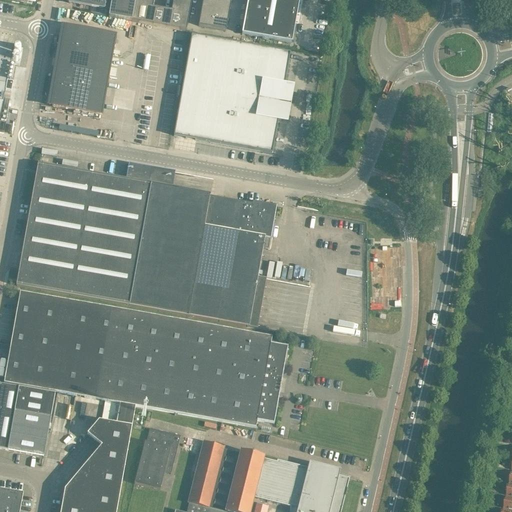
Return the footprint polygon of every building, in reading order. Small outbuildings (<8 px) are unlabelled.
[(68,0),(68,2),(102,8),(103,0),(68,0)] [(110,0),(108,16),(131,20),(134,3),(134,0),(110,0)] [(172,0),(171,10),(189,13),(190,0),(172,0)] [(229,0),(216,0),(215,8),(229,10),(231,0),(229,0)] [(246,0),(240,32),(290,41),(297,0),(246,0)] [(134,3),(131,20),(186,30),(189,13),(171,10),(152,6),(134,3)] [(201,5),(200,15),(213,17),(215,8),(201,5)] [(215,8),(213,17),(227,20),(229,10),(215,8)] [(200,15),(198,25),(212,27),(213,17),(200,15)] [(213,17),(212,27),(225,30),(227,20),(213,17)] [(59,47),(58,55),(61,55),(59,65),(107,73),(111,53),(114,33),(66,25),(64,35),(62,34),(60,41),(61,41),(61,44),(60,47),(59,47)] [(190,42),(173,135),(176,135),(195,139),(271,152),(272,151),(277,121),(277,119),(280,120),(286,85),(283,85),(284,82),(289,52),(191,35),(190,42)] [(0,114),(5,89),(11,90),(12,81),(6,80),(13,44),(0,41),(0,114)] [(52,87),(51,94),(54,94),(52,104),(101,113),(104,92),(107,73),(59,65),(57,74),(55,74),(54,80),(54,84),(53,87),(52,87)] [(4,99),(0,119),(5,120),(9,100),(4,99)] [(108,99),(105,117),(118,119),(120,101),(108,99)] [(16,279),(16,283),(248,325),(257,326),(266,277),(257,275),(264,236),(269,237),(274,206),(272,205),(253,202),(253,204),(208,196),(209,193),(172,187),(175,170),(129,161),(126,178),(46,164),(38,162),(37,168),(36,171),(30,203),(19,266),(17,277),(16,279)] [(308,276),(312,262),(302,259),(298,273),(308,276)] [(8,357),(3,381),(119,402),(119,406),(136,409),(136,405),(152,408),(255,426),(256,419),(273,422),(286,345),(270,343),(271,336),(19,293),(8,357)] [(0,448),(7,450),(43,456),(50,417),(55,394),(19,387),(0,383),(0,448)] [(60,511),(116,511),(132,429),(136,409),(119,406),(116,423),(98,420),(93,427),(90,430),(87,434),(101,446),(72,480),(64,489),(64,491),(62,499),(60,511)] [(146,441),(135,483),(137,484),(160,490),(161,488),(165,471),(171,473),(181,436),(157,430),(151,429),(147,442),(146,441)] [(188,511),(342,511),(351,478),(340,475),(341,470),(310,462),(309,467),(278,460),(278,461),(265,458),(265,456),(255,454),(255,453),(253,452),(253,453),(241,450),(240,455),(224,451),(224,447),(223,447),(204,442),(197,466),(196,472),(188,501),(191,502),(189,507),(188,511)] [(0,511),(19,511),(23,493),(0,488),(0,511)] [(511,497),(505,495),(502,507),(511,508),(511,497)]
